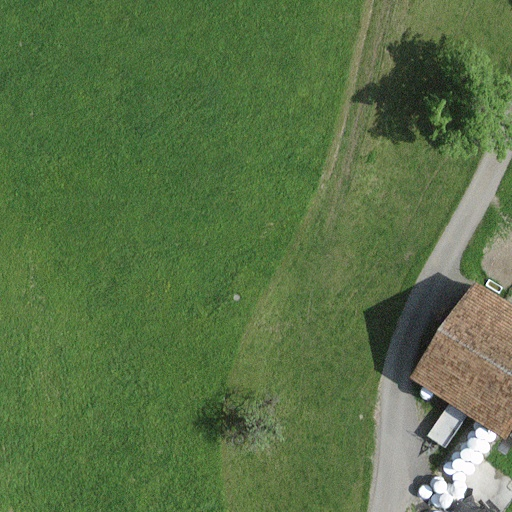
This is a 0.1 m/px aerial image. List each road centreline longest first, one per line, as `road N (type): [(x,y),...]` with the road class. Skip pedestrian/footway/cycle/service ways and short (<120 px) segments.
road 1 (track): [(511,118),(413,332)]
road 2 (track): [(384,511),(399,381),(413,332)]
